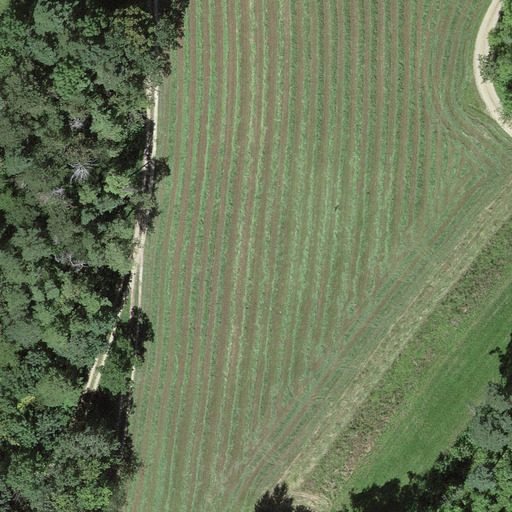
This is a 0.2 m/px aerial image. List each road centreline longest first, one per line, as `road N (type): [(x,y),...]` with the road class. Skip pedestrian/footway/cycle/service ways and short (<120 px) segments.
road 1 (track): [(148,0),(149,113),(135,242),(63,442),(26,511)]
road 2 (track): [(135,242),(127,365),(101,511)]
road 3 (track): [(511,131),(481,91),(476,52),(498,0)]
